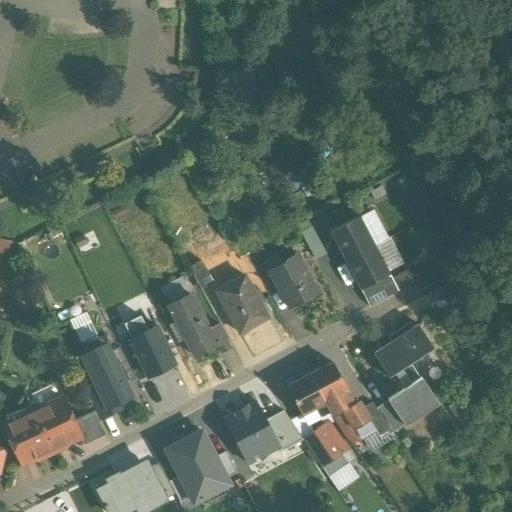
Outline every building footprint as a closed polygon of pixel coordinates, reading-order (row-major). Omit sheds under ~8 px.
[(359,217),(330,232),(346,261),(374,246),(359,217)] [(311,228),(301,233),(305,240),(315,235),(311,228)] [(315,235),(305,240),(316,260),(326,255),(315,235)] [(374,246),(346,261),(361,290),(390,275),(374,246)] [(286,262),(270,271),(290,309),(317,295),(295,255),(285,261),(286,262)] [(213,283),(201,261),(189,268),(201,290),(213,283)] [(406,273),(392,280),(398,292),(412,284),(406,273)] [(390,275),(361,290),(363,295),(392,280),(390,275)] [(245,277),(216,292),(240,335),(268,319),(258,299),(253,291),(245,277)] [(179,279),(163,289),(168,299),(185,288),(179,279)] [(392,280),(363,295),(370,307),(398,292),(392,280)] [(258,289),(253,291),(258,299),(262,297),(258,289)] [(210,331),(192,296),(169,307),(195,357),(216,346),(218,346),(210,331)] [(404,389),(388,400),(388,401),(404,425),(405,427),(439,405),(421,378),(420,379),(410,364),(433,349),(418,325),(413,328),(410,323),(388,337),(391,343),(374,354),(389,378),(395,374),(404,389)] [(232,347),(220,326),(210,331),(218,346),(216,346),(220,353),(232,347)] [(156,329),(130,342),(149,378),(175,364),(156,329)] [(82,344),(87,355),(102,348),(97,337),(82,344)] [(123,402),(131,398),(107,346),(102,348),(87,355),(84,357),(97,386),(107,409),(123,402)] [(331,364),(310,375),(328,410),(336,407),(332,400),(344,394),(346,393),(331,364)] [(310,375),(286,388),(301,416),(303,415),(309,412),(313,419),(321,414),(328,410),(310,375)] [(107,409),(97,386),(85,391),(99,420),(110,415),(107,409)] [(353,407),(344,394),(332,400),(336,407),(328,410),(334,418),(344,413),(354,409),(353,407)] [(62,398),(33,412),(52,452),(80,439),(81,438),(73,422),(62,398)] [(254,401),(222,419),(248,465),(279,447),(264,419),(254,401)] [(404,425),(388,401),(378,408),(394,433),(404,425)] [(123,402),(107,409),(110,415),(125,408),(123,402)] [(362,411),(358,404),(353,407),(354,409),(344,413),(347,418),(360,437),(362,440),(375,432),(362,411)] [(391,435),(372,404),(362,411),(375,432),(381,441),(391,435)] [(282,409),(264,419),(279,447),(281,450),(302,438),(282,409)] [(33,412),(4,425),(23,465),(52,452),(33,412)] [(309,412),(303,415),(308,424),(322,416),(321,414),(313,419),(309,412)] [(95,413),(83,418),(93,440),(105,434),(95,413)] [(344,413),(334,418),(337,423),(347,418),(344,413)] [(83,418),(73,422),(81,438),(80,439),(82,444),(93,440),(83,418)] [(347,418),(337,423),(351,443),(360,437),(347,418)] [(340,440),(328,423),(322,427),(334,444),(340,440)] [(334,444),(322,427),(303,440),(321,466),(340,453),(334,444)] [(178,477),(188,496),(191,501),(227,483),(224,477),(214,458),(199,430),(163,448),(178,477)] [(346,449),(340,440),(334,444),(340,453),(346,449)] [(350,455),(346,449),(340,453),(344,459),(350,455)] [(214,458),(224,477),(236,472),(226,452),(214,458)] [(340,453),(321,466),(327,475),(346,462),(344,459),(340,453)] [(136,511),(164,498),(149,469),(145,460),(104,481),(105,484),(94,489),(106,511),(120,511),(134,506),(136,511)] [(160,464),(149,469),(164,498),(175,493),(169,481),(160,464)] [(178,477),(169,481),(175,493),(179,501),(188,496),(178,477)]
